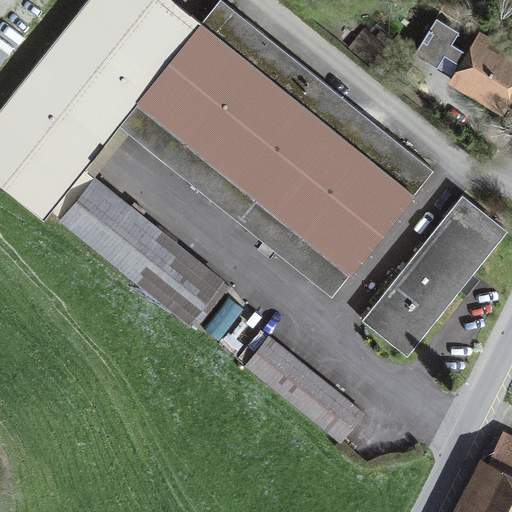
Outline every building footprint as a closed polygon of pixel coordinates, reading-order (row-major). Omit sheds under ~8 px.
[(51,208),(79,174),(120,124),(202,22),(202,21),(175,0),(85,0),(0,106),(0,182),(44,218),(51,208)] [(223,0),(218,0),(202,21),(202,22),(120,124),(190,181),(292,55),(223,0)] [(460,80),(498,102),(511,78),(511,62),(481,44),(474,56),(451,42),(459,30),(436,17),(414,53),(437,67),(444,54),(467,68),(460,80)] [(352,46),(371,62),(384,47),(365,31),(352,46)] [(292,55),(190,181),(331,295),(433,168),(292,55)] [(51,208),(188,319),(221,279),(95,177),(90,183),(79,174),(51,208)] [(462,193),(362,318),(407,354),(507,229),(462,193)] [(209,328),(223,337),(243,305),(229,296),(209,328)] [(269,335),(246,363),(340,439),(363,411),(269,335)] [(511,511),(511,436),(507,434),(468,511),(511,511)]
